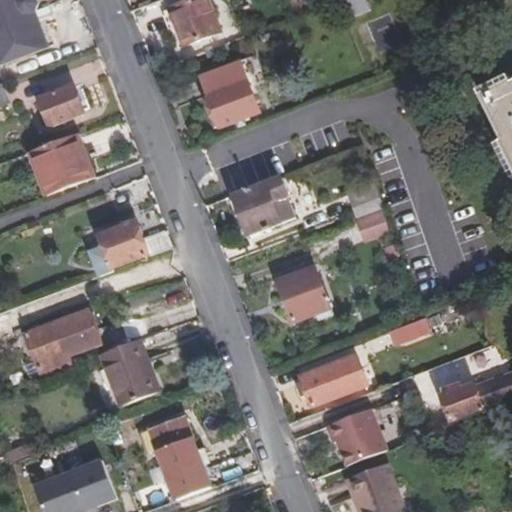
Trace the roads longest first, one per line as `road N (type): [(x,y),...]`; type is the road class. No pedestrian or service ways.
road 1 (residential): [(297,511),(96,0)]
road 2 (unknown): [(271,446),(502,350)]
